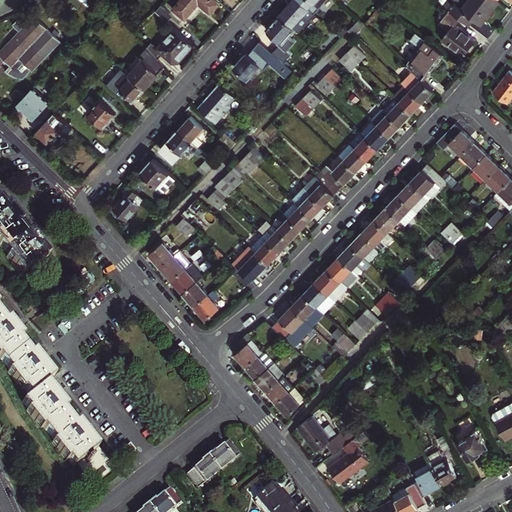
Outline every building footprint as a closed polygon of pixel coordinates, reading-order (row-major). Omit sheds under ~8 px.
[(218,4),(213,0),(181,0),(174,9),(185,19),(199,3),(210,13),(218,4)] [(294,0),(280,16),(292,27),(297,22),(302,26),(314,13),(298,0),(294,0)] [(298,0),(314,13),(325,0),(298,0)] [(481,25),(500,2),(498,0),(497,0),(469,0),(462,11),(454,5),(450,11),(452,12),(462,19),(469,25),(474,19),(481,25)] [(162,6),(157,12),(168,21),(173,16),(162,6)] [(450,11),(449,10),(439,23),(449,31),(442,39),(464,56),(476,40),(457,25),(462,19),(452,12),(450,11)] [(6,65),(7,64),(11,68),(7,72),(11,75),(16,78),(20,81),(26,81),(63,43),(35,16),(26,25),(19,18),(12,25),(19,32),(0,51),(0,57),(2,59),(1,60),(6,65)] [(273,53),(284,63),(292,55),(284,47),(290,39),(287,36),(294,29),(292,27),(280,16),(268,31),(279,41),(276,44),(279,46),(273,53)] [(360,20),(348,32),(354,37),(367,25),(360,20)] [(152,52),(158,59),(163,53),(173,62),(179,61),(194,45),(176,28),(158,48),(152,42),(148,47),(152,52)] [(424,80),(445,52),(427,39),(416,53),(413,51),(408,57),(411,60),(408,64),(415,71),(422,78),(424,80)] [(273,53),(261,42),(249,55),(247,54),(235,68),(249,80),(261,68),(265,71),(271,64),(287,79),(294,72),(284,63),(273,53)] [(348,54),(359,64),(367,56),(356,46),(348,54)] [(144,89),(164,66),(158,59),(152,52),(148,47),(141,54),(144,58),(129,75),(144,89)] [(352,72),(359,64),(348,54),(341,62),(352,72)] [(89,68),(92,71),(106,83),(112,76),(96,61),(89,68)] [(74,78),(80,84),(90,72),(84,66),(74,78)] [(327,77),(338,87),(345,80),(334,69),(327,77)] [(511,71),(509,70),(493,92),(508,103),(511,97),(511,71)] [(410,91),(423,102),(434,90),(424,80),(422,78),(415,71),(403,83),(405,86),(410,91)] [(134,100),(144,89),(129,75),(127,73),(117,85),(122,89),(121,89),(134,100)] [(330,95),(338,87),(327,77),(319,84),(330,95)] [(199,109),(207,116),(214,109),(222,116),(232,106),(230,104),(234,100),(236,97),(221,84),(199,109)] [(411,114),(423,102),(410,91),(405,86),(394,97),(399,102),(411,114)] [(34,87),(18,104),(35,119),(50,102),(34,87)] [(304,100),(315,110),(323,102),(312,91),(304,100)] [(116,113),(101,99),(88,113),(103,126),(116,113)] [(308,117),(315,110),(304,100),(297,107),(308,117)] [(401,125),(411,114),(399,102),(388,114),(401,125)] [(371,119),(378,125),(388,114),(382,108),(371,119)] [(55,111),(37,132),(48,142),(68,122),(55,111)] [(388,114),(378,125),(390,137),(401,125),(388,114)] [(191,117),(179,131),(192,143),(205,129),(191,117)] [(379,148),(390,137),(378,125),(371,119),(360,131),(379,148)] [(451,144),(463,155),(476,141),(464,130),(461,132),(455,126),(437,144),(444,151),(451,144)] [(161,150),(175,163),(182,155),(188,149),(193,150),(200,156),(203,153),(192,143),(179,131),(161,150)] [(349,142),(368,160),(371,156),(379,148),(360,131),(349,142)] [(237,143),(225,133),(218,140),(229,151),(237,143)] [(463,155),(475,167),(477,164),(488,153),(476,141),(463,155)] [(356,172),(368,160),(349,142),(337,154),(344,160),(356,172)] [(247,156),(258,166),(266,158),(255,148),(247,156)] [(475,167),(487,178),(500,165),(488,153),(477,164),(475,167)] [(251,174),(258,166),(247,156),(240,163),(251,174)] [(216,164),(208,157),(197,168),(205,175),(216,164)] [(155,158),(142,172),(158,187),(165,193),(177,179),(155,158)] [(340,189),(356,172),(344,160),(333,171),(330,169),(325,175),(340,189)] [(430,201),(447,183),(442,177),(429,164),(411,183),(425,196),(430,201)] [(500,165),(487,178),(499,190),(511,177),(500,165)] [(232,170),(224,178),(235,188),(243,180),(232,170)] [(323,206),(340,189),(325,175),(308,192),(323,206)] [(453,178),(451,176),(446,180),(453,187),(457,182),(453,178)] [(499,190),(495,194),(508,207),(511,202),(511,177),(499,190)] [(227,196),(235,188),(224,178),(216,186),(227,196)] [(400,195),(414,208),(425,196),(411,183),(400,195)] [(114,209),(127,221),(146,201),(130,186),(122,195),(125,197),(114,209)] [(219,209),(226,202),(215,191),(208,198),(219,209)] [(300,206),(312,218),(323,206),(308,192),(297,203),(300,206)] [(400,195),(387,207),(401,221),(407,226),(419,213),(418,213),(414,208),(400,195)] [(425,196),(414,208),(418,213),(430,201),(425,196)] [(5,207),(0,201),(0,244),(10,256),(8,257),(23,276),(31,269),(32,270),(50,257),(41,246),(34,237),(31,239),(19,225),(22,222),(14,213),(8,204),(5,207)] [(289,217),(302,229),(312,218),(300,206),(289,217)] [(401,221),(387,207),(376,219),(390,233),(401,221)] [(494,208),(484,218),(488,222),(498,212),(494,208)] [(197,229),(185,217),(176,225),(187,236),(197,229)] [(278,229),(290,241),(302,229),(289,217),(278,229)] [(390,233),(376,219),(364,232),(378,245),(390,233)] [(272,223),(261,235),(267,240),(278,229),(272,223)] [(464,234),(453,223),(443,234),(454,244),(464,234)] [(267,240),(279,252),(290,241),(278,229),(267,240)] [(139,232),(130,241),(135,247),(145,238),(139,232)] [(378,245),(364,232),(357,240),(352,244),(366,258),(378,245)] [(249,246),(268,264),(279,252),(267,240),(261,235),(249,246)] [(428,246),(439,257),(447,250),(435,239),(428,246)] [(164,242),(151,253),(162,266),(176,255),(181,251),(180,250),(175,254),(164,242)] [(366,258),(352,244),(340,257),(354,270),(359,265),(364,270),(371,262),(366,258)] [(240,271),(251,281),(268,264),(249,246),(233,263),(240,271)] [(428,246),(422,252),(434,263),(439,257),(428,246)] [(173,280),(193,264),(181,250),(181,251),(176,255),(162,266),(173,280)] [(207,259),(204,255),(196,261),(199,265),(207,259)] [(354,270),(340,257),(328,269),(341,283),(347,288),(359,276),(354,270)] [(184,293),(198,281),(204,277),(193,264),(173,280),(184,293)] [(412,265),(405,272),(416,282),(422,275),(412,265)] [(341,283),(328,269),(316,282),(329,295),(341,283)] [(235,276),(245,286),(251,281),(240,271),(235,276)] [(408,290),(416,282),(405,272),(397,279),(408,290)] [(196,306),(210,294),(198,281),(184,293),(196,306)] [(329,295),(316,282),(304,294),(325,314),(336,302),(329,295)] [(329,295),(336,302),(349,290),(347,288),(341,283),(329,295)] [(221,296),(216,290),(210,294),(216,301),(221,296)] [(389,292),(383,299),(394,309),(400,302),(389,292)] [(216,301),(210,294),(196,306),(207,320),(221,308),(216,301)] [(304,294),(292,306),(313,326),(325,314),(304,294)] [(387,315),(394,309),(383,299),(377,305),(387,315)] [(313,326),(292,306),(273,326),(289,341),(296,334),(301,338),(313,326)] [(369,309),(364,314),(375,324),(380,319),(369,309)] [(69,462),(71,460),(76,467),(79,465),(96,486),(117,468),(86,429),(80,422),(76,425),(65,411),(68,408),(60,397),(48,383),(55,377),(41,359),(35,351),(32,353),(22,340),(24,338),(16,328),(9,320),(7,322),(0,313),(0,358),(11,372),(9,373),(24,391),(25,390),(31,397),(24,403),(30,410),(28,411),(43,429),(44,428),(56,442),(54,444),(69,462)] [(375,324),(364,314),(357,322),(368,332),(375,324)] [(511,321),(507,317),(496,329),(506,330),(511,323),(511,321)] [(357,322),(350,329),(361,340),(368,332),(357,322)] [(231,347),(231,348),(247,366),(263,351),(249,334),(233,346),(231,347)] [(296,334),(289,341),(294,345),(301,338),(296,334)] [(349,352),(357,344),(345,334),(338,341),(349,352)] [(338,341),(334,346),(345,356),(349,352),(338,341)] [(268,352),(263,351),(247,366),(257,378),(276,362),(268,352)] [(286,374),(276,362),(257,378),(267,390),(285,375),(286,374)] [(321,385),(328,378),(318,369),(311,375),(321,385)] [(380,373),(373,377),(377,383),(383,380),(380,373)] [(277,402),(295,387),(285,375),(267,390),(277,402)] [(295,387),(277,402),(288,415),(306,399),(295,387)] [(511,403),(500,410),(498,409),(493,413),(493,418),(494,423),(496,422),(506,440),(511,436),(511,403)] [(351,426),(333,439),(314,415),(299,427),(317,451),(328,443),(335,453),(345,446),(358,436),(351,426)] [(488,449),(475,426),(455,437),(468,461),(480,455),(479,454),(488,449)] [(333,474),(335,474),(341,482),(370,460),(359,445),(372,435),(367,429),(358,436),(345,446),(349,452),(330,467),(333,471),(331,472),(333,474)] [(425,449),(433,462),(444,483),(458,475),(447,454),(444,455),(443,454),(452,449),(444,434),(431,440),(433,444),(425,449)] [(207,455),(219,470),(240,454),(229,440),(215,451),(214,450),(207,455)] [(133,444),(122,453),(127,459),(138,450),(133,444)] [(201,460),(202,462),(188,473),(199,487),(219,470),(207,455),(201,460)] [(422,479),(415,483),(419,490),(423,497),(429,493),(428,491),(444,483),(433,462),(417,471),(422,479)] [(235,479),(229,483),(233,488),(239,484),(235,479)] [(224,487),(229,492),(233,488),(229,483),(224,487)] [(255,499),(265,511),(274,511),(288,501),(280,492),(278,494),(270,486),(255,499)] [(148,503),(154,511),(167,511),(180,502),(169,488),(155,499),(154,498),(148,503)] [(410,492),(408,488),(394,496),(395,498),(396,500),(410,492)] [(410,492),(396,500),(402,511),(412,511),(427,504),(423,497),(419,490),(411,494),(410,492)] [(402,511),(396,500),(395,498),(369,511),(402,511)] [(292,511),(295,510),(288,501),(274,511),(292,511)] [(141,508),(142,510),(139,511),(154,511),(148,503),(141,508)]
